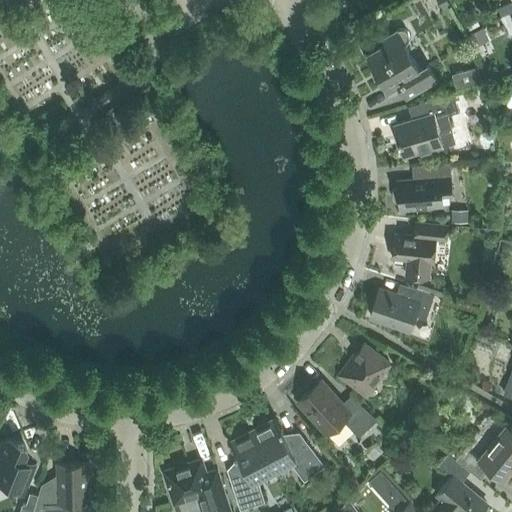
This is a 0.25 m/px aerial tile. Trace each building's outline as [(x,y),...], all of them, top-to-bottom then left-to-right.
[(471,10),(463,13),(468,24),(478,19),(475,11),(471,10)] [(482,27),(470,33),(475,44),(487,38),(482,27)] [(367,54),(389,91),(399,85),(406,96),(437,79),(428,64),(420,69),(405,44),(408,40),(409,36),(408,32),(405,29),(401,28),(397,29),(380,39),(383,44),(367,54)] [(482,80),(478,66),(453,74),(457,87),(482,80)] [(421,152),(442,146),(456,142),(447,114),(459,110),(454,92),(415,104),(419,117),(394,124),(404,156),(421,150),(421,152)] [(506,116),(498,118),(499,127),(511,125),(510,119),(506,120),(506,116)] [(398,180),(401,208),(442,205),(440,185),(452,184),(451,162),(424,164),(426,178),(398,180)] [(468,210),(452,210),(452,222),(468,222),(468,210)] [(395,233),(392,257),(408,259),(406,275),(428,277),(430,261),(433,262),(436,239),(446,240),(448,225),(416,221),(414,235),(395,233)] [(370,315),(410,328),(415,314),(426,318),(434,294),(408,285),(404,296),(380,287),(370,315)] [(363,343),(340,373),(367,393),(390,362),(363,343)] [(298,400),(327,432),(343,419),(359,436),(377,419),(351,395),(342,403),(321,379),(298,400)] [(433,379),(425,381),(426,389),(435,387),(433,379)] [(253,429),(274,470),(288,463),(293,465),(305,481),(325,465),(300,432),(287,439),(282,431),(283,430),(281,426),(280,427),(275,417),(253,429)] [(456,458),(481,479),(489,468),(504,480),(511,470),(511,430),(506,426),(479,458),(465,447),(456,458)] [(274,470),(253,429),(230,441),(235,450),(234,451),(236,455),(237,454),(242,463),(228,470),(240,509),(265,501),(259,482),(260,477),(274,470)] [(3,441),(0,449),(0,479),(12,484),(11,486),(13,491),(24,495),(36,466),(24,460),(28,451),(25,444),(10,438),(3,441)] [(414,438),(411,441),(411,446),(414,448),(418,447),(421,444),(421,441),(418,438),(414,438)] [(434,508),(439,511),(459,511),(460,511),(479,511),(487,503),(461,481),(470,470),(448,452),(438,464),(452,475),(437,493),(442,497),(434,508)] [(226,497),(221,478),(218,468),(206,472),(201,458),(164,471),(175,502),(204,493),(209,511),(225,511),(231,510),(226,497)] [(89,511),(89,503),(88,463),(58,463),(58,475),(59,484),(42,484),(39,494),(36,504),(34,511),(89,511)] [(381,471),(370,481),(394,507),(405,498),(381,471)] [(32,492),(29,502),(36,504),(39,494),(32,492)] [(348,501),(339,508),(341,511),(347,511),(353,508),(348,501)] [(420,511),(410,501),(397,511),(420,511)]
